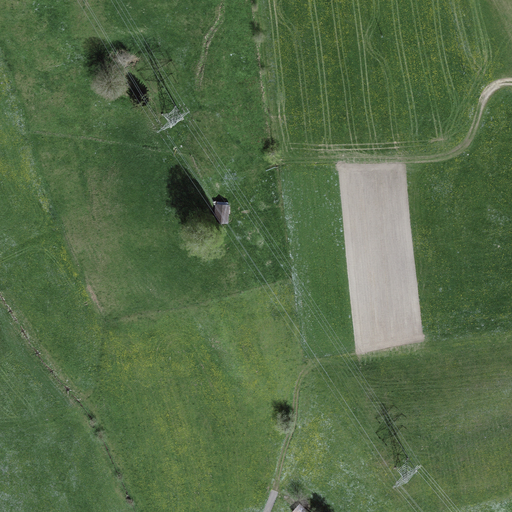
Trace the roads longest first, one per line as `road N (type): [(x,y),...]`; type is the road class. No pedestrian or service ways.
road 1 (track): [(411,161),(464,147),(484,94),(511,82)]
road 2 (track): [(304,377),(266,511)]
